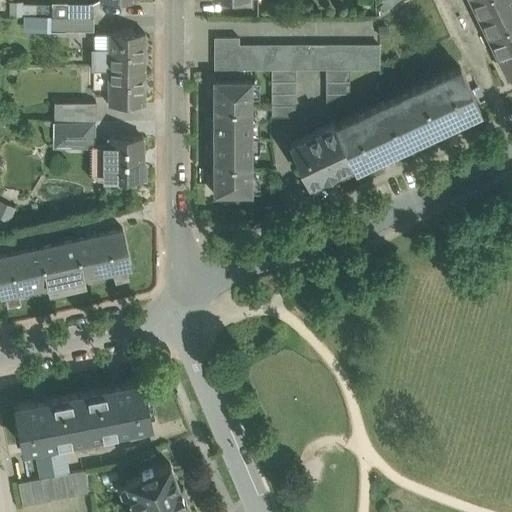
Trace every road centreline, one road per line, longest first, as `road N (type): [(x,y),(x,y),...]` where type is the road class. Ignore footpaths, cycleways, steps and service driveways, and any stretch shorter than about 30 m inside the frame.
road 1 (residential): [(179,310),(236,270),(360,228),(511,157)]
road 2 (residential): [(176,0),(179,310)]
road 3 (residential): [(179,310),(262,511)]
road 4 (residential): [(0,357),(179,310)]
